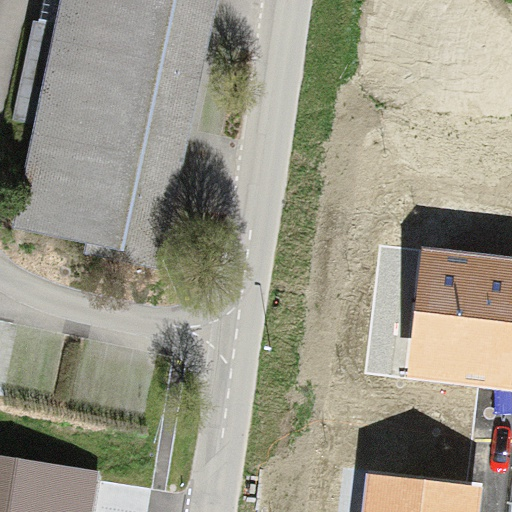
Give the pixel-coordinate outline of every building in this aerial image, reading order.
[(151,262),(205,0),(68,0),(21,224),(94,240),(92,250),(151,262)] [(496,380),(508,273),(426,263),(414,371),(496,380)] [(511,380),(511,271),(509,271),(497,378),(511,380)] [(84,511),(90,479),(0,465),(0,511),(84,511)] [(375,511),(468,511),(470,500),(379,488),(375,511)]
